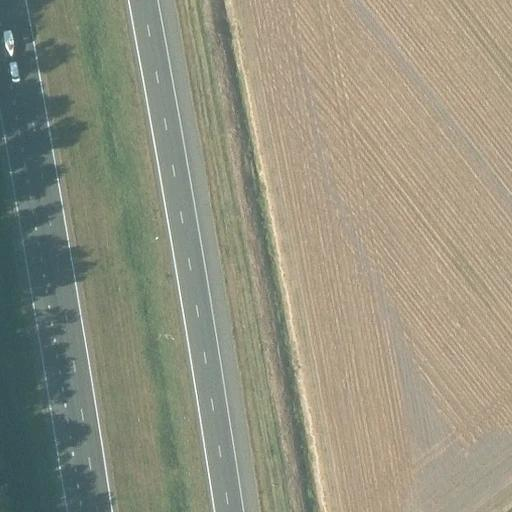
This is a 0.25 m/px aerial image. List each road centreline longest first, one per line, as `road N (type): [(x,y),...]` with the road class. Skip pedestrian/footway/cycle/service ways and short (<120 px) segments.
road 1 (motorway): [(226,511),(139,0)]
road 2 (motorway): [(7,0),(94,511)]
